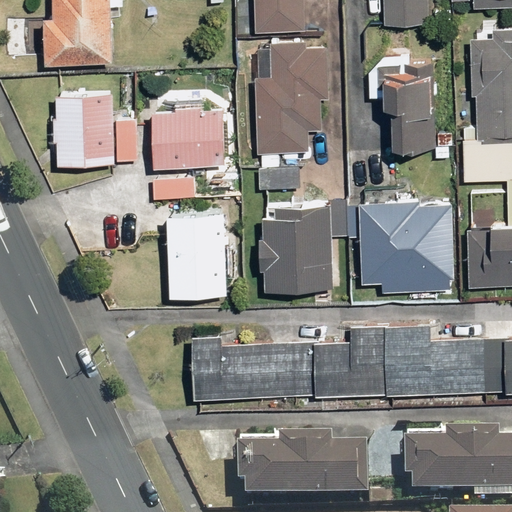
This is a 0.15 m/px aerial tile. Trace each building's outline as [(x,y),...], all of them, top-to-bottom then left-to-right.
[(55,0),(56,11),(46,12),(47,59),(114,57),(113,1),(125,1),(125,0),(55,0)] [(259,0),(259,29),(305,29),(305,33),(325,33),(325,11),(306,11),(306,0),(259,0)] [(386,0),(387,22),(430,21),(429,0),(386,0)] [(511,23),(499,24),(499,36),(484,36),(484,46),(471,47),(473,93),(479,93),(480,125),(465,125),(466,174),(508,172),(510,222),(495,222),(495,228),(471,228),(471,282),(511,282),(511,23)] [(275,37),(275,43),(261,42),(259,75),(257,149),(265,150),(264,166),(261,166),(260,186),(301,187),(302,164),(299,164),(299,148),(309,149),(310,127),(323,128),(324,96),(328,97),(330,45),(305,44),(305,38),(275,37)] [(407,69),(388,68),(387,103),(406,104),(406,116),(396,116),(396,142),(415,143),(415,146),(437,146),(439,61),(407,61),(407,69)] [(115,88),(58,89),(59,113),(55,113),(56,136),(59,136),(60,160),(117,159),(117,157),(139,156),(138,115),(115,116),(115,88)] [(154,106),(154,144),(157,144),(157,161),(225,162),(225,107),(154,106)] [(198,176),(155,174),(155,197),(197,199),(198,176)] [(347,199),(333,199),(266,201),(268,287),(335,285),(334,234),(348,234),(347,199)] [(455,288),(454,201),(351,202),(351,234),(363,233),(364,279),(386,279),(386,289),(455,288)] [(228,209),(172,209),(173,293),(229,292),(228,209)] [(196,393),(317,391),(387,390),(388,320),(354,321),(355,339),(316,339),(227,340),(227,329),(198,330),(196,393)] [(388,320),(387,390),(506,388),(511,387),(511,335),(508,335),(435,337),(435,320),(388,320)] [(445,440),(406,441),(405,481),(410,481),(410,494),(511,491),(511,439),(498,440),(498,430),(445,432),(445,440)] [(283,449),(237,449),(235,484),(244,484),(243,500),(366,497),(366,446),(330,445),(330,437),(283,437),(283,449)] [(402,470),(403,440),(381,440),(371,452),(368,506),(395,507),(396,470),(402,470)]
